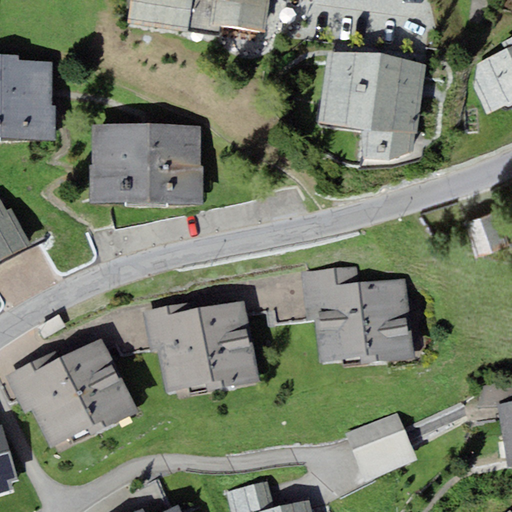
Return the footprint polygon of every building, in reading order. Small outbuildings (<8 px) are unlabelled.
[(270,0),(131,0),(129,23),(219,35),(220,24),(266,30),(270,0)] [(511,37),(501,43),(505,50),(477,64),(475,87),(487,114),(511,102),(511,37)] [(426,63),(328,51),(319,123),(362,129),(362,157),(388,160),(413,152),(417,136),(426,63)] [(18,55),(0,54),(0,137),(18,137),(25,137),(25,140),(55,140),(55,110),(52,110),(52,60),(18,60),(18,55)] [(90,204),(204,204),(204,164),(201,164),(201,124),(93,124),(93,164),(90,164),(90,204)] [(0,199),(0,261),(31,244),(10,208),(6,210),(0,199)] [(463,226),(475,260),(510,249),(499,215),(463,226)] [(415,358),(406,277),(359,282),(357,266),(302,272),(307,315),(318,314),(320,329),(317,329),(321,362),(361,357),(362,364),(415,358)] [(261,381),(244,299),(198,308),(197,301),(144,312),(152,351),(159,350),(167,391),(206,383),(208,392),(261,381)] [(47,355),(7,375),(26,412),(33,409),(52,446),(87,429),(92,437),(139,413),(100,338),(51,363),(47,355)] [(511,385),(483,382),(477,406),(499,409),(498,404),(511,401),(511,385)] [(511,401),(498,404),(499,409),(507,466),(511,464),(511,401)] [(417,460),(398,413),(345,435),(365,481),(417,460)] [(17,481),(1,425),(0,425),(0,494),(14,490),(11,483),(17,481)] [(226,492),(231,511),(262,511),(276,508),(268,481),(226,492)] [(311,511),(308,500),(276,508),(262,511),(311,511)]
